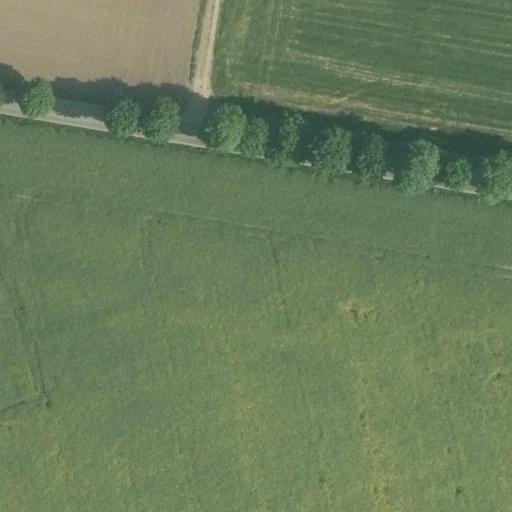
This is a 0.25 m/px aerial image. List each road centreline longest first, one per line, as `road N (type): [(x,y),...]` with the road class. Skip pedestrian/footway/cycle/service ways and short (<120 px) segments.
road 1 (tertiary): [(511,189),(0,104)]
road 2 (track): [(193,138),(216,0)]
